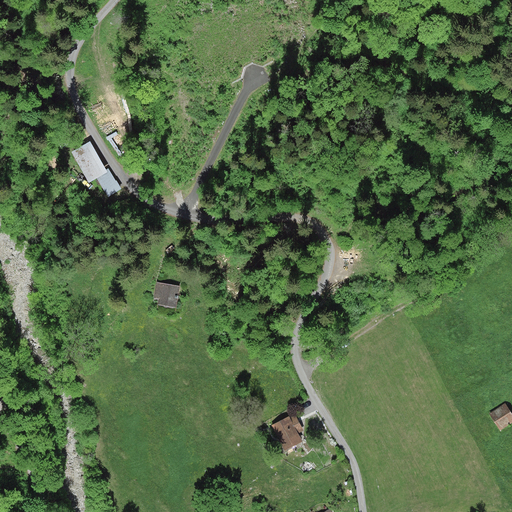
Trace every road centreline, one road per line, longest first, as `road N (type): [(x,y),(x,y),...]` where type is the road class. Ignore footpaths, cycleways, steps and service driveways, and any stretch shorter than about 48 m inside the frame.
road 1 (unclassified): [(363,511),(351,457),(295,349),(299,322),(328,269),(324,235),(292,218),(180,214),(127,182),(78,108),(70,77),(82,38),(114,0)]
road 2 (track): [(178,213),(245,92),(267,78)]
